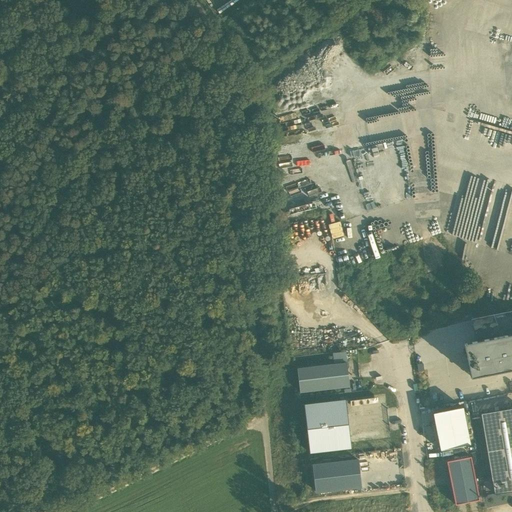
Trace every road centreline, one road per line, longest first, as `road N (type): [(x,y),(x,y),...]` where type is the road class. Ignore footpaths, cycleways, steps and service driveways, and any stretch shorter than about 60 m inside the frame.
road 1 (track): [(191,0),(218,40),(262,414)]
road 2 (track): [(63,511),(262,414)]
road 3 (residential): [(404,358),(422,511)]
road 4 (track): [(284,511),(309,501),(419,489)]
